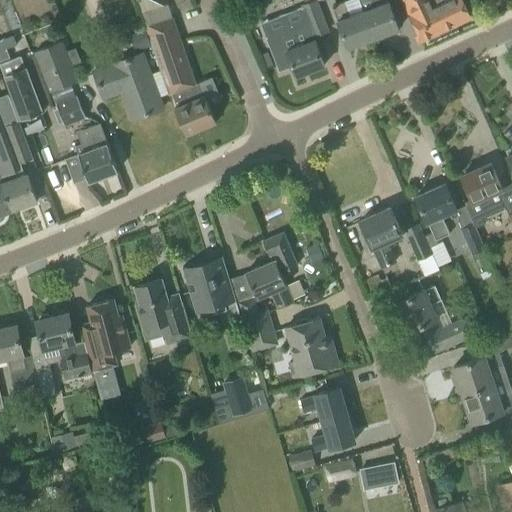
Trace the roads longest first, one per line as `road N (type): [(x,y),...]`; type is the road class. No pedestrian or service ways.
road 1 (residential): [(399,431),(285,132)]
road 2 (residential): [(0,266),(268,140)]
road 3 (residential): [(285,132),(511,27)]
road 4 (residential): [(268,140),(209,0)]
